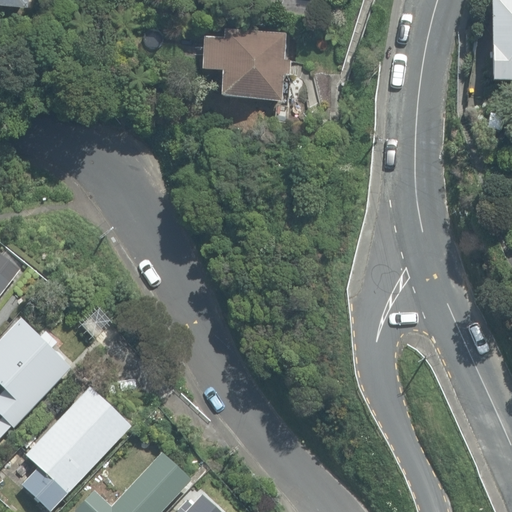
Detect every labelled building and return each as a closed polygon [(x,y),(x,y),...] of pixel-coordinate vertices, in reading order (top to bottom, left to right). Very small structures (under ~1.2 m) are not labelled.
[(511,0),(490,0),(490,82),(511,81),(511,0)] [(220,98),(281,102),(283,75),(289,76),(290,62),(284,61),(285,34),(224,30),(224,39),(204,37),(202,71),(222,73),(220,98)] [(0,295),(10,282),(0,274),(0,295)] [(84,291),(61,312),(86,340),(109,319),(84,291)] [(0,419),(0,437),(11,426),(14,429),(70,368),(50,349),(56,343),(45,333),(39,339),(19,321),(0,342),(0,386),(3,389),(0,393),(0,416),(2,418),(0,419)] [(21,485),(50,511),(130,427),(88,389),(25,456),(37,467),(21,485)] [(161,511),(190,482),(161,455),(112,506),(95,491),(75,511),(161,511)] [(220,511),(202,495),(192,506),(187,501),(177,511),(220,511)]
